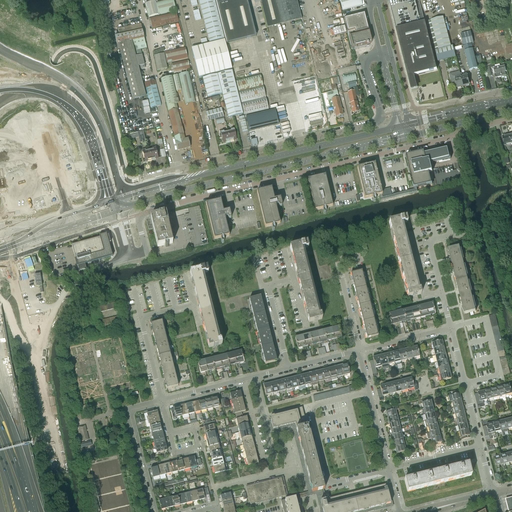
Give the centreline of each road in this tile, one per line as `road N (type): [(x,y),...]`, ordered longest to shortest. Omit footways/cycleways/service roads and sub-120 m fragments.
road 1 (unclassified): [(511,119),(143,213),(144,250),(124,254)]
road 2 (unclassified): [(142,178),(372,123),(380,116),(364,64),(380,54)]
road 3 (secondary): [(122,208),(406,137)]
road 4 (secondary): [(399,126),(121,196)]
road 5 (motorway): [(121,196),(88,104),(0,47)]
road 6 (residential): [(388,470),(329,485),(317,438),(310,406),(368,391)]
road 7 (motorway): [(0,102),(38,92),(71,106),(88,129),(109,200)]
road 8 (motorway): [(31,511),(0,366)]
road 9 (residential): [(152,511),(125,409),(161,400)]
road 10 (residential): [(464,382),(499,374),(485,320),(451,328)]
